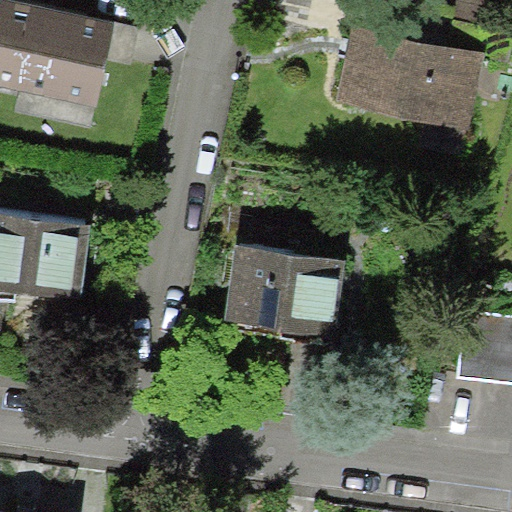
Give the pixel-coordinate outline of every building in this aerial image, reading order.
[(115,15),(47,0),(0,0),(0,82),(95,103),(115,15)] [(486,55),(353,27),(336,109),(469,137),(486,55)] [(93,212),(0,201),(0,288),(84,298),(93,212)] [(345,255),(231,238),(219,317),(333,333),(345,255)] [(511,314),(463,309),(455,380),(511,386),(511,314)] [(75,511),(0,502),(0,511),(75,511)]
